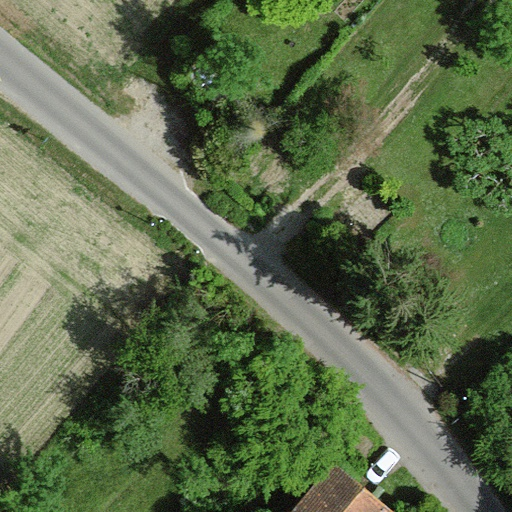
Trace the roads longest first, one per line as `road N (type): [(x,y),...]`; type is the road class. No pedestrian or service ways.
road 1 (unclassified): [(478,511),(311,315),(0,54)]
road 2 (track): [(481,0),(368,145),(248,264)]
road 3 (track): [(116,152),(151,73),(207,0)]
